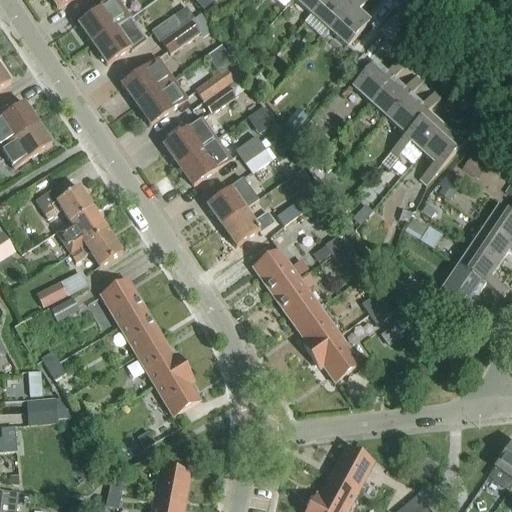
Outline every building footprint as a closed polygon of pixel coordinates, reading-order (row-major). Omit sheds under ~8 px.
[(50,0),(57,10),(72,0),(50,0)] [(86,34),(93,45),(129,21),(114,0),(109,0),(99,7),(100,9),(77,25),(84,35),(86,34)] [(214,0),(198,0),(196,2),(205,12),(216,1),(214,0)] [(293,0),(311,16),(325,0),(293,0)] [(325,0),(311,16),(304,23),(322,39),(328,32),(356,0),(345,0),(345,1),(343,0),(325,0)] [(367,0),(356,0),(328,32),(346,48),(369,24),(357,13),(367,0)] [(185,11),(151,35),(157,44),(191,20),(185,11)] [(200,18),(160,46),(169,59),(209,31),(200,18)] [(129,21),(116,30),(93,45),(101,55),(99,56),(107,67),(129,50),(131,52),(144,42),(129,21)] [(247,55),(238,64),(245,71),(253,62),(247,55)] [(129,95),(137,106),(172,81),(157,60),(120,86),(127,96),(129,95)] [(369,104),(391,80),(402,67),(396,61),(384,74),(374,64),(352,88),(369,104)] [(2,75),(0,72),(0,91),(10,85),(3,75),(2,75)] [(225,72),(194,94),(203,107),(234,85),(225,72)] [(402,90),(391,80),(369,104),(387,121),(409,97),(421,83),(414,77),(402,90)] [(187,102),(172,81),(137,106),(144,116),(142,117),(150,127),(187,102)] [(212,119),(235,102),(228,92),(205,109),(212,119)] [(405,137),(425,114),(438,100),(431,93),(420,106),(409,97),(387,121),(405,137)] [(14,142),(37,128),(29,116),(30,115),(23,105),(1,120),(0,118),(0,131),(5,129),(14,142)] [(272,109),(256,117),(265,134),(280,126),(272,109)] [(298,112),(285,128),(293,135),(306,120),(298,112)] [(443,131),(425,114),(405,137),(389,155),(391,156),(395,160),(409,146),(421,156),(443,131)] [(172,155),(179,167),(216,141),(201,120),(186,131),(163,147),(170,156),(172,155)] [(37,128),(14,142),(1,151),(15,173),(30,163),(28,161),(51,146),(44,136),(43,137),(37,128)] [(314,128),(299,144),(314,158),(329,142),(314,128)] [(443,131),(421,156),(432,167),(418,182),(425,187),(461,147),(443,131)] [(230,162),(216,141),(179,167),(187,177),(185,178),(192,188),(215,173),(230,162)] [(237,156),(244,167),(264,153),(257,142),(237,156)] [(280,145),(269,153),(276,163),(288,155),(280,145)] [(271,162),(264,153),(244,167),(251,176),(271,162)] [(391,156),(382,166),(389,172),(398,163),(395,160),(391,156)] [(487,169),(471,158),(462,172),(478,183),(487,169)] [(330,174),(317,189),(323,194),(336,180),(330,174)] [(443,191),(439,197),(449,204),(461,186),(448,177),(440,189),(443,191)] [(222,228),(244,212),(258,203),(242,180),(227,190),(229,192),(206,208),(213,218),(215,217),(222,228)] [(70,226),(92,212),(77,189),(64,198),(57,188),(34,203),(46,222),(61,212),(70,226)] [(295,208),(276,221),(283,231),(302,218),(295,208)] [(441,219),(426,208),(421,215),(437,226),(441,219)] [(511,218),(510,217),(497,208),(483,228),(511,247),(511,218)] [(106,233),(92,212),(70,226),(55,236),(70,257),(106,233)] [(273,225),(266,215),(253,224),(244,212),(222,228),(230,238),(228,239),(235,249),(258,233),(259,235),(273,225)] [(403,213),(400,222),(410,226),(413,217),(403,213)] [(360,217),(353,226),(358,230),(365,222),(360,217)] [(428,233),(412,223),(411,225),(405,234),(403,236),(432,254),(441,240),(428,232),(428,233)] [(511,247),(483,228),(470,248),(498,267),(507,254),(511,257),(511,247)] [(6,233),(0,237),(0,266),(19,255),(6,233)] [(99,270),(121,255),(106,233),(70,257),(75,265),(89,255),(99,270)] [(318,268),(330,259),(341,251),(335,242),(324,250),(325,250),(312,260),(318,268)] [(489,280),(498,267),(470,248),(456,268),(484,287),(502,299),(507,292),(489,280)] [(341,251),(330,259),(340,271),(350,264),(341,251)] [(252,271),(273,299),(298,281),(308,274),(300,264),(290,271),(278,253),(252,271)] [(456,268),(441,291),(483,320),(488,313),(474,303),(484,287),(456,268)] [(273,299),(293,328),(318,310),(298,281),(273,299)] [(100,299),(116,326),(143,310),(127,283),(100,299)] [(44,314),(68,302),(61,288),(37,300),(44,314)] [(457,327),(464,317),(479,326),(483,320),(441,291),(429,308),(457,327)] [(74,301),(52,313),(60,327),(82,314),(74,301)] [(361,309),(367,317),(377,309),(371,301),(361,309)] [(376,330),(387,322),(377,309),(367,317),(368,319),(375,328),(376,330)] [(161,341),(143,310),(116,326),(135,357),(161,341)] [(303,348),(309,357),(338,337),(318,310),(293,328),(306,345),(303,348)] [(368,334),(375,328),(368,319),(361,324),(368,334)] [(398,326),(381,338),(389,349),(406,337),(398,326)] [(338,337),(309,357),(317,369),(321,366),(334,385),(359,367),(338,337)] [(135,357),(154,389),(184,371),(177,360),(174,362),(161,341),(135,357)] [(57,357),(45,363),(47,367),(59,360),(57,357)] [(58,386),(70,379),(59,360),(47,367),(58,386)] [(184,371),(154,389),(172,419),(198,403),(187,384),(190,382),(184,371)] [(41,387),(29,387),(30,400),(42,399),(41,387)] [(35,401),(37,427),(68,425),(66,399),(35,401)] [(99,426),(90,411),(80,417),(89,432),(99,426)] [(154,445),(148,434),(137,440),(143,451),(154,445)] [(508,494),(511,488),(511,444),(487,479),(508,494)] [(15,445),(0,446),(0,456),(16,456),(15,445)] [(345,451),(329,482),(356,496),(372,465),(345,451)] [(439,467),(418,455),(410,469),(432,481),(439,467)] [(159,471),(152,508),(174,511),(182,511),(189,476),(159,471)] [(7,480),(6,488),(19,489),(19,481),(7,480)] [(315,499),(308,510),(311,511),(347,511),(356,496),(329,482),(318,501),(315,499)] [(123,503),(126,491),(113,489),(111,500),(123,503)] [(0,511),(15,511),(18,497),(0,495),(0,496),(0,511)] [(398,511),(418,511),(425,507),(417,497),(398,511)] [(121,511),(123,503),(111,500),(108,511),(121,511)] [(69,503),(68,511),(80,511),(81,505),(69,503)]
